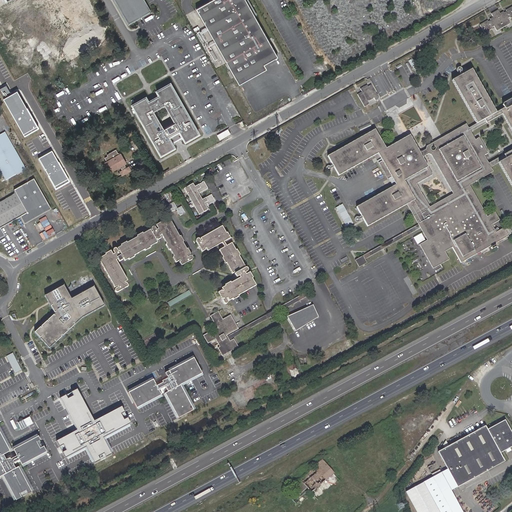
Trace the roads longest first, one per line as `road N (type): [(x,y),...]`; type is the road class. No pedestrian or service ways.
road 1 (residential): [(485,0),(9,269)]
road 2 (motorway): [(511,296),(113,511)]
road 3 (motorway): [(164,511),(511,325)]
road 4 (track): [(475,373),(444,376),(193,511)]
